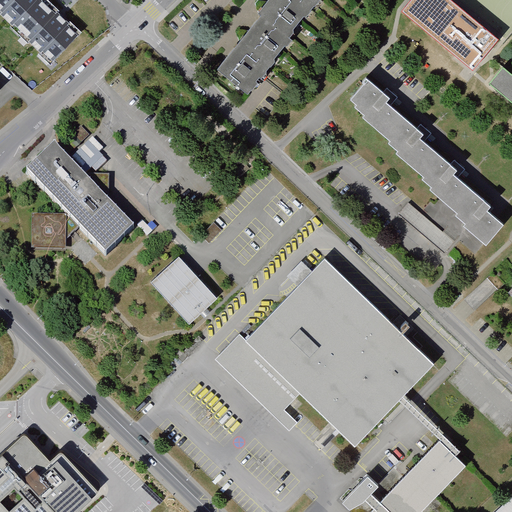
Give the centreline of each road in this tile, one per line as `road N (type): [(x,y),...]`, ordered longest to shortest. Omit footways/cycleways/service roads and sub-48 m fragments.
road 1 (residential): [(511,384),(136,25)]
road 2 (secondary): [(209,511),(0,305)]
road 3 (unknown): [(336,488),(472,346)]
road 4 (residential): [(136,25),(2,153)]
road 5 (unknown): [(273,156),(348,84),(380,74)]
